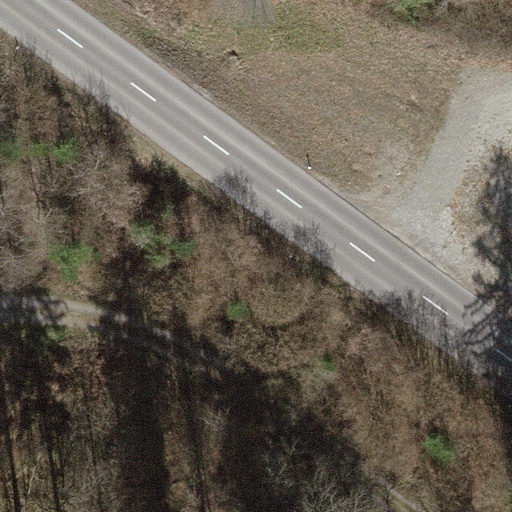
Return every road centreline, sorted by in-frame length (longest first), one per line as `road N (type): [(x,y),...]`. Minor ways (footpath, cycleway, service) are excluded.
road 1 (secondary): [(20,0),(511,358)]
road 2 (track): [(404,511),(197,352),(68,313),(0,314)]
road 3 (track): [(240,160),(495,103),(511,108)]
